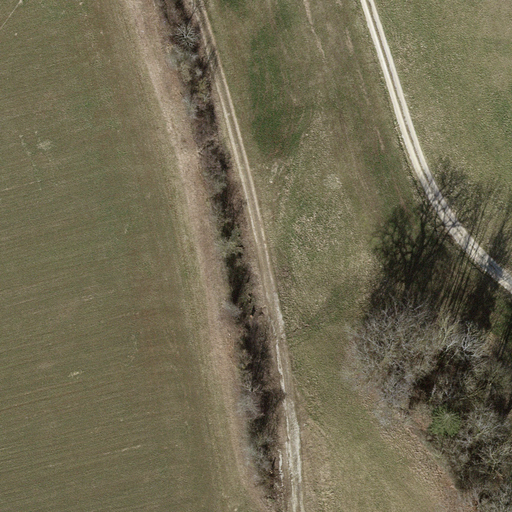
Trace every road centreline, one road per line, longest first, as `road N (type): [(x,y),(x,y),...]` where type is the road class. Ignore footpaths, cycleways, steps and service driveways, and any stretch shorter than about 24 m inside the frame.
road 1 (track): [(300,511),(256,214),(196,0)]
road 2 (track): [(511,279),(451,224),(416,160),(367,0)]
